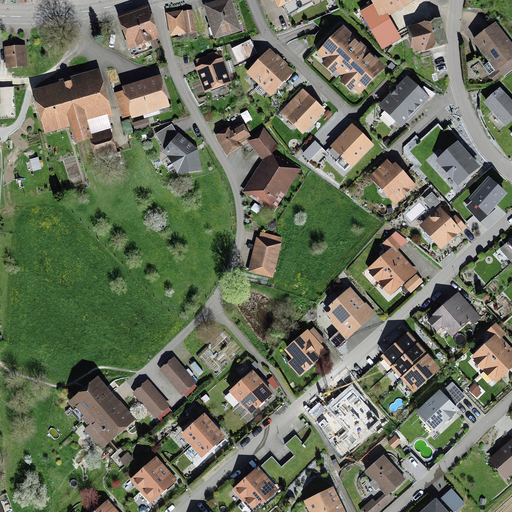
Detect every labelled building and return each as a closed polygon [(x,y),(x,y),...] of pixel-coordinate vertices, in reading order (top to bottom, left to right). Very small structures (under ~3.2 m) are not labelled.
[(230,0),(226,0),(203,7),(214,41),(241,33),(230,0)] [(330,13),(339,9),(335,0),(326,4),(330,13)] [(368,0),(372,6),(359,13),(381,51),(401,40),(388,17),(417,0),(368,0)] [(183,12),(187,34),(188,40),(197,39),(192,10),(183,12)] [(135,55),(159,47),(146,12),(123,20),(130,40),(126,42),(129,50),(133,48),(135,55)] [(169,37),(187,34),(183,12),(166,14),(169,37)] [(425,52),(448,46),(441,19),(406,29),(413,54),(425,51),(425,52)] [(511,44),(495,24),(472,42),(495,71),(489,76),(496,84),(511,70),(511,44)] [(386,68),(343,27),(316,55),(325,63),(321,67),(332,77),(336,74),(343,80),(339,84),(351,94),(354,91),(360,96),(386,68)] [(257,54),(250,40),(232,49),(238,63),(257,54)] [(26,46),(4,48),(5,69),(27,68),(26,46)] [(276,55),(269,49),(246,74),(258,85),(282,60),(277,54),(276,55)] [(223,59),(220,51),(195,60),(198,68),(196,69),(204,94),(231,85),(227,75),(235,72),(231,60),(223,63),(222,59),(223,59)] [(271,97),(294,73),(287,67),(288,65),(282,60),(258,85),(254,90),(261,97),(266,92),(271,97)] [(378,107),(401,129),(430,99),(407,77),(378,107)] [(36,90),(46,126),(110,109),(101,78),(62,88),(61,84),(36,90)] [(130,116),(166,105),(158,78),(122,89),(130,116)] [(483,104),(506,129),(511,122),(511,102),(500,89),(483,104)] [(325,112),(303,90),(280,114),(303,135),(325,112)] [(237,143),(249,136),(241,122),(228,130),(228,129),(215,137),(227,156),(240,148),(237,143)] [(374,145),(352,124),(325,152),(336,162),(335,163),(344,172),(350,167),(351,169),(374,145)] [(195,149),(178,135),(171,125),(156,134),(163,148),(167,149),(166,151),(177,161),(180,172),(198,169),(195,149)] [(276,146),(263,129),(251,139),(264,156),(276,146)] [(97,151),(112,147),(109,135),(94,140),(97,151)] [(322,149),(315,142),(302,155),(309,162),(322,149)] [(480,168),(457,143),(435,163),(458,188),(480,168)] [(33,172),(41,169),(38,158),(30,160),(33,172)] [(286,167),(272,159),(249,195),(273,210),(282,195),(278,192),(293,168),(287,165),(286,167)] [(395,164),(392,167),(387,161),(369,177),(395,206),(416,186),(395,164)] [(506,194),(489,179),(469,201),(470,203),(486,216),(506,194)] [(431,211),(440,203),(432,193),(423,201),(431,211)] [(507,196),(506,194),(486,216),(470,203),(465,208),(480,224),(496,210),(495,209),(507,196)] [(445,214),(449,210),(445,206),(441,209),(440,208),(419,227),(441,250),(461,232),(462,233),(467,228),(455,216),(450,220),(445,214)] [(414,271),(406,262),(401,258),(395,250),(401,244),(392,235),(383,243),(390,251),(371,268),(373,270),(370,272),(378,281),(380,279),(382,282),(380,284),(387,292),(390,289),(392,291),(414,271)] [(279,244),(258,239),(250,269),(271,275),(279,244)] [(499,250),(511,263),(511,262),(511,240),(510,242),(509,241),(499,250)] [(410,294),(423,282),(417,276),(404,287),(410,294)] [(335,345),(372,311),(366,305),(365,307),(349,290),(331,307),(332,309),(327,314),(332,320),(331,321),(340,330),(330,339),(335,345)] [(481,317),(458,293),(427,323),(436,332),(441,328),(452,339),(469,323),(472,326),(481,317)] [(511,349),(506,343),(500,337),(504,333),(496,324),(487,332),(494,339),(475,356),(477,359),(477,358),(487,369),(482,374),(491,384),(509,367),(511,369),(511,349)] [(296,359),(291,363),(301,374),(321,355),(313,346),(317,342),(308,332),(288,350),(296,359)] [(432,361),(421,348),(414,341),(408,334),(384,355),(414,388),(438,367),(432,361)] [(197,357),(199,359),(208,349),(206,347),(197,357)] [(159,371),(182,397),(197,383),(174,357),(159,371)] [(237,382),(239,384),(232,390),(236,395),(234,397),(244,407),(245,406),(251,411),(258,405),(260,407),(265,402),(263,400),(271,392),(264,385),(260,380),(253,372),(245,379),(242,377),(237,382)] [(101,450),(135,420),(98,378),(67,404),(70,407),(68,409),(79,422),(82,420),(87,427),(84,430),(101,450)] [(155,420),(170,407),(147,380),(132,393),(155,420)] [(455,408),(466,397),(452,383),(441,393),(455,408)] [(468,390),(476,398),(482,393),(480,391),(480,390),(474,384),(468,390)] [(372,427),(380,419),(351,387),(320,416),(349,448),(372,427)] [(435,434),(459,412),(455,408),(441,393),(440,391),(416,413),(435,434)] [(198,449),(203,455),(210,448),(212,450),(217,445),(215,443),(222,436),(216,429),(211,423),(205,416),(196,424),(194,422),(189,426),(190,428),(183,434),(188,439),(187,441),(192,447),(196,451),(198,449)] [(389,442),(393,447),(400,441),(395,436),(389,442)] [(511,439),(488,461),(505,480),(511,474),(511,439)] [(123,447),(109,458),(120,471),(134,459),(123,447)] [(383,456),(367,471),(375,479),(371,483),(376,489),(380,485),(388,493),(404,479),(383,456)] [(166,487),(175,479),(168,471),(164,467),(156,458),(146,468),(144,466),(139,471),(141,472),(133,479),(137,484),(136,486),(145,496),(146,494),(152,500),(160,493),(162,494),(168,489),(166,487)] [(265,477),(258,468),(235,488),(240,494),(238,495),(248,506),(249,504),(253,509),(276,489),(270,482),(265,477)] [(453,511),(464,502),(451,488),(440,498),(453,511)] [(343,511),(332,489),(310,499),(315,510),(310,511),(343,511)] [(359,511),(379,511),(393,499),(388,493),(375,502),(372,499),(359,511)] [(446,511),(436,500),(423,511),(446,511)] [(117,511),(118,511),(115,509),(108,502),(98,511),(96,509),(93,511),(117,511)]
